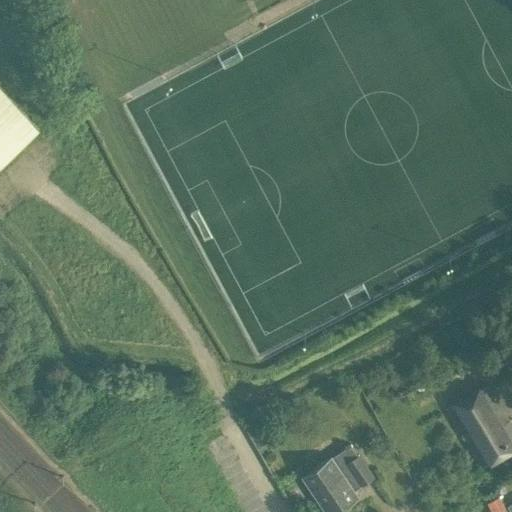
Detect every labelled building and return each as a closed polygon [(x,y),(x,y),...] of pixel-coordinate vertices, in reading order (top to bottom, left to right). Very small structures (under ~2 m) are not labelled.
[(0,86),(0,164),(8,157),(10,160),(15,156),(13,153),(39,130),(0,86)] [(394,378),(403,393),(421,382),(411,367),(394,378)] [(482,467),(511,449),(511,426),(487,384),(447,408),(482,467)] [(276,437),(266,418),(249,428),(260,446),(276,437)] [(353,491),(374,477),(352,443),(302,476),(325,511),(334,511),(358,497),(353,491)] [(500,511),(506,509),(498,495),(486,501),(492,511),(500,511)]
